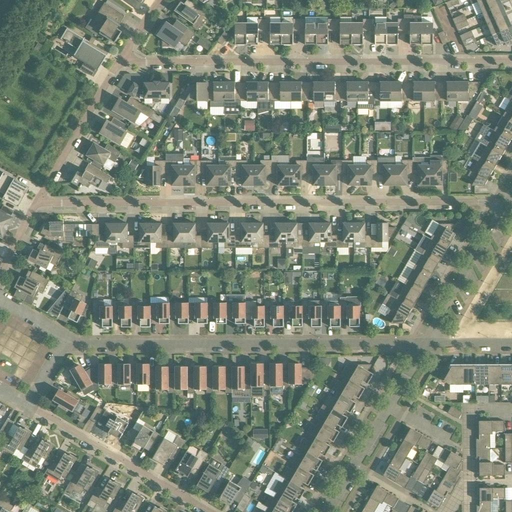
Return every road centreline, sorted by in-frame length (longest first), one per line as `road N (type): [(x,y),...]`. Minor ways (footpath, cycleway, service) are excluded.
road 1 (residential): [(507,203),(37,203)]
road 2 (residential): [(119,63),(511,61)]
road 3 (residential): [(427,345),(83,345),(68,338)]
road 4 (residential): [(206,511),(28,408)]
road 5 (residential): [(507,203),(427,345)]
road 6 (residential): [(37,203),(119,63)]
